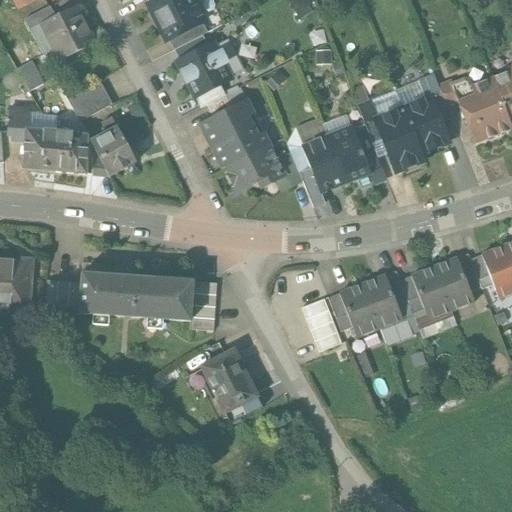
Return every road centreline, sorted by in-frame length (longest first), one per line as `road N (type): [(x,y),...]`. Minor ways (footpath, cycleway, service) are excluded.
road 1 (tertiary): [(216,238),(363,236),(511,193)]
road 2 (residential): [(216,238),(345,476)]
road 3 (residential): [(96,0),(216,238)]
road 4 (tertiary): [(0,202),(216,238)]
